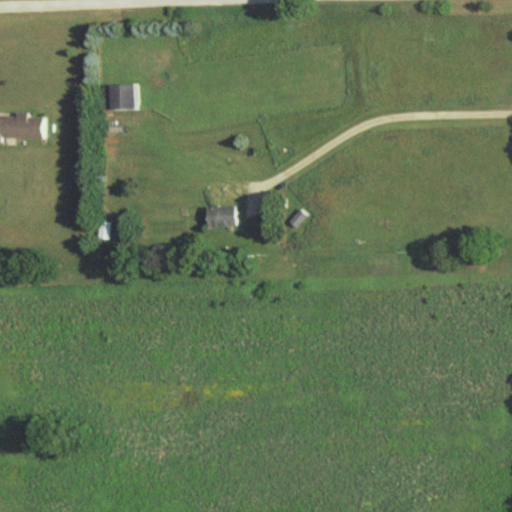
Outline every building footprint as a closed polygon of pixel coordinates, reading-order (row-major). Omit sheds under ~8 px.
[(141,110),(141,85),(104,85),(104,110),(141,110)] [(0,140),(47,141),(47,116),(0,115),(0,140)] [(211,206),(211,226),(241,226),(241,206),(211,206)] [(300,227),(312,216),(305,210),(294,221),(300,227)] [(108,238),(108,222),(98,222),(98,238),(108,238)]
